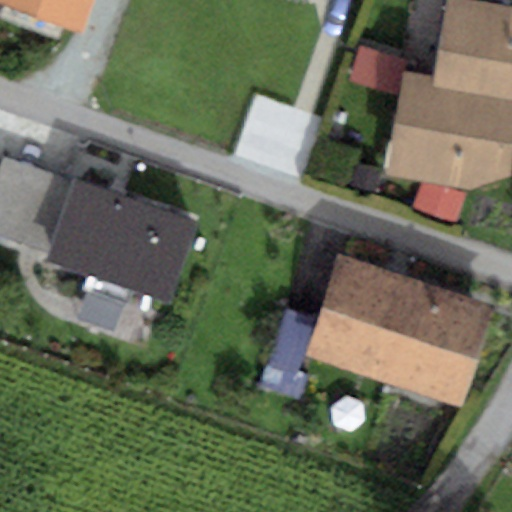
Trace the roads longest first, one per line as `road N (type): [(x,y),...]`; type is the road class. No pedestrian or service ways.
road 1 (residential): [(511,266),(0,91)]
road 2 (track): [(444,511),(511,403)]
